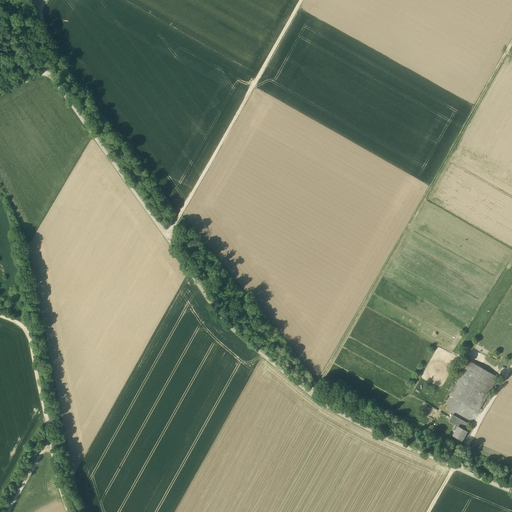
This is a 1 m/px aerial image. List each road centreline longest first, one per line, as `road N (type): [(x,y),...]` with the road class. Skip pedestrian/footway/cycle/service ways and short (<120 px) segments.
road 1 (track): [(45,70),(235,333),(326,406),(511,491)]
road 2 (track): [(305,392),(452,144)]
road 3 (track): [(166,239),(298,0)]
road 4 (track): [(67,511),(27,339),(22,327),(0,317)]
